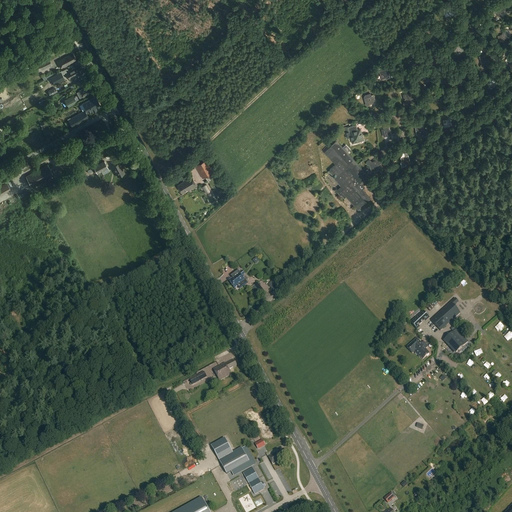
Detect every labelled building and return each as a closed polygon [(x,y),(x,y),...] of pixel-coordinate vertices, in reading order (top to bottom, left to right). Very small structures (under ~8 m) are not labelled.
[(506,10),(502,2),(495,6),(498,13),(506,10)] [(457,10),(456,6),(444,8),(445,16),(455,15),(455,11),(457,10)] [(478,31),(478,23),(470,24),(470,32),(478,31)] [(511,37),(507,24),(504,25),(504,27),(502,27),(503,31),(501,34),(500,35),(501,40),(511,37)] [(435,38),(434,30),(425,31),(426,39),(435,38)] [(465,49),(458,42),(452,48),(458,55),(465,49)] [(412,59),(411,52),(402,53),(404,61),(412,59)] [(481,63),(480,63),(480,64),(479,64),(479,65),(479,66),(480,66),(480,67),(481,68),(482,68),(483,68),(484,68),(484,67),(485,67),(485,66),(489,64),(489,63),(491,62),(490,59),(488,60),(485,53),(478,56),(481,63)] [(72,55),(71,54),(57,61),(61,68),(76,60),(73,54),(72,55)] [(47,58),(38,62),(42,70),(51,66),(47,58)] [(81,73),(77,66),(68,71),(67,69),(62,71),(62,70),(51,76),(53,81),(64,75),(65,76),(67,75),(70,80),(74,78),(74,77),(81,73)] [(387,67),(382,69),(382,67),(378,69),(378,70),(381,79),(386,78),(386,79),(390,77),(387,67)] [(429,68),(422,73),(427,81),(431,78),(432,79),(434,78),(429,68)] [(463,71),(456,76),(462,84),(465,81),(466,82),(469,79),(463,71)] [(493,78),(486,82),(490,89),(497,84),(493,78)] [(89,87),(88,86),(79,91),(83,97),(93,92),(90,86),(89,87)] [(57,92),(55,87),(48,91),(50,96),(57,92)] [(442,91),(435,95),(440,102),(446,98),(442,91)] [(404,100),(403,101),(403,102),(402,102),(402,103),(402,104),(403,104),(403,105),(404,105),(404,106),(405,106),(406,106),(407,105),(408,105),(408,104),(413,102),(409,92),(402,94),(404,100)] [(78,100),(76,95),(65,101),(66,102),(69,107),(69,108),(74,104),(74,103),(78,100)] [(367,101),(370,100),(371,104),(376,102),(374,95),(366,97),(367,101)] [(101,105),(96,96),(83,104),(88,112),(93,110),(94,111),(97,110),(96,108),(101,105)] [(475,106),(473,98),(466,100),(467,107),(475,106)] [(85,110),(68,119),(72,126),(89,117),(85,110)] [(450,119),(443,120),(444,127),(451,126),(450,119)] [(423,123),(417,124),(417,126),(415,126),(416,134),(418,134),(419,137),(425,136),(423,123)] [(357,130),(356,125),(346,127),(347,132),(346,132),(347,135),(346,136),(346,137),(347,137),(347,138),(348,138),(349,138),(349,137),(351,136),(353,142),(363,139),(360,129),(357,130)] [(381,129),(383,134),(385,133),(386,136),(391,135),(389,127),(381,129)] [(348,163),(330,143),(323,149),(336,163),(330,169),(329,171),(332,174),(331,175),(334,179),(337,176),(338,177),(338,183),(341,186),(337,189),(335,188),(335,191),(337,191),(340,195),(341,194),(344,198),(346,196),(354,205),(357,208),(368,198),(368,196),(365,193),(366,192),(365,192),(365,193),(362,190),(364,188),(360,183),(361,183),(360,183),(362,182),(360,180),(363,177),(365,179),(368,176),(360,167),(353,159),(348,163)] [(410,162),(408,155),(407,155),(407,154),(405,154),(405,156),(401,157),(403,165),(410,162)] [(220,173),(210,156),(195,165),(203,178),(205,176),(207,180),(220,173)] [(368,165),(370,173),(379,170),(378,165),(380,164),(379,159),(371,161),(370,160),(369,160),(368,159),(367,160),(365,161),(365,162),(365,163),(366,164),(367,165),(368,165)] [(104,161),(94,166),(98,173),(108,168),(104,161)] [(125,173),(119,162),(112,166),(118,176),(125,173)] [(54,175),(47,164),(26,176),(32,187),(54,175)] [(197,185),(192,175),(183,180),(184,181),(177,185),(182,193),(188,189),(189,190),(197,185)] [(0,195),(11,189),(7,183),(0,186),(0,195)] [(363,215),(370,208),(368,206),(361,212),(363,215)] [(231,276),(232,277),(229,280),(235,289),(245,281),(242,276),(245,274),(242,270),(240,272),(238,270),(231,276)] [(266,295),(258,283),(251,288),(252,289),(251,289),(250,292),(255,292),(260,299),(266,295)] [(458,302),(455,299),(431,320),(440,331),(460,313),(454,306),(458,302)] [(430,318),(423,311),(411,323),(417,329),(420,327),(419,326),(425,321),(426,321),(430,318)] [(468,342),(456,329),(443,340),(455,354),(468,342)] [(424,342),(421,344),(417,340),(407,348),(412,354),(414,353),(419,359),(420,358),(423,361),(429,355),(424,350),(428,347),(424,342)] [(233,361),(232,360),(225,364),(224,363),(221,365),(219,366),(213,369),(220,381),(231,375),(229,370),(230,370),(230,369),(232,368),(233,368),(237,366),(234,360),(233,361)] [(207,377),(204,371),(192,377),(192,378),(189,380),(191,383),(194,381),(195,383),(199,381),(207,377)] [(266,445),(263,439),(255,443),(258,449),(266,445)] [(241,448),(219,460),(225,472),(247,460),(241,448)] [(288,456),(284,449),(269,457),(273,464),(288,456)] [(264,489),(253,468),(228,482),(234,493),(250,484),(255,494),(264,489)] [(227,497),(222,489),(221,489),(220,487),(209,493),(215,503),(227,497)] [(208,511),(201,498),(197,501),(193,493),(159,511),(208,511)] [(394,498),(390,494),(384,500),(388,503),(394,498)]
